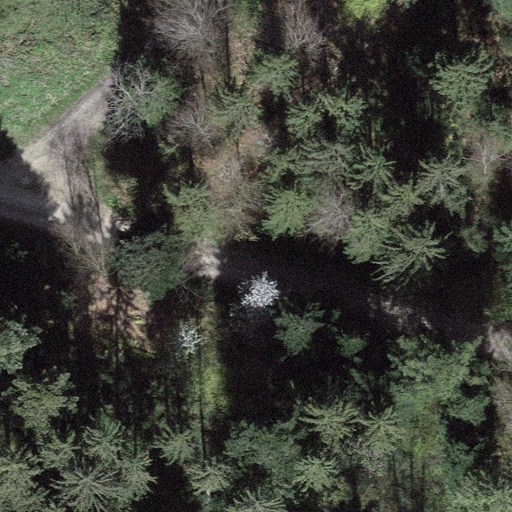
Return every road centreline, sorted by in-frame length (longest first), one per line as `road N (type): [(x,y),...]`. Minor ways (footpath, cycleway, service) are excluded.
road 1 (track): [(511,333),(0,194)]
road 2 (track): [(194,0),(83,112),(27,202)]
